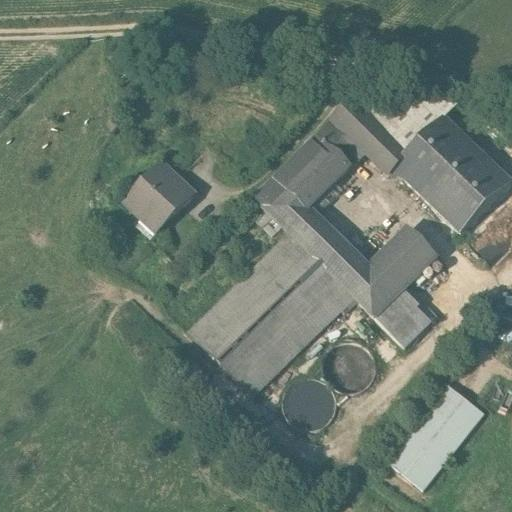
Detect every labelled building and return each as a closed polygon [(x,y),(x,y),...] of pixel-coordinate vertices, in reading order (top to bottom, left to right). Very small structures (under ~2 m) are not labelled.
[(410,174),(469,233),(509,194),(441,125),(412,152),(362,102),(322,141),(353,172),(375,149),(405,179),(410,174)] [(353,172),(322,141),(277,185),(308,216),(353,172)] [(116,209),(149,242),(190,202),(158,168),(116,209)] [(363,272),(308,216),(277,185),(255,207),(294,247),(196,344),(252,400),(348,305),(397,354),(421,331),(393,302),(429,266),(400,236),(363,272)] [(197,385),(185,397),(230,443),(242,432),(197,385)] [(421,498),(482,420),(445,392),(384,470),(421,498)]
